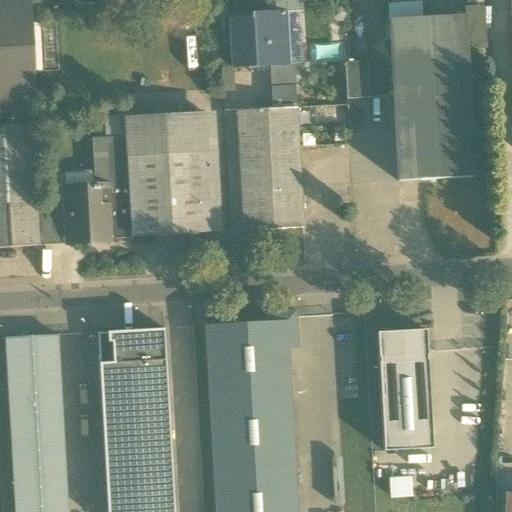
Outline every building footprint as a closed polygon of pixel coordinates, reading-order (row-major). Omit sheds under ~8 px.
[(0,0),(0,115),(7,115),(12,115),(12,127),(0,127),(0,249),(39,247),(37,205),(32,125),(31,114),(36,114),(36,113),(34,89),(33,73),(31,24),(29,0),(0,0)] [(285,15),(300,14),(299,0),(274,0),(275,15),(285,15)] [(387,5),(388,21),(421,20),(420,3),(387,5)] [(300,14),(285,15),(288,67),(294,66),(303,66),(300,14)] [(233,68),(233,72),(270,70),(288,69),(288,67),(285,15),(275,15),(253,16),(253,25),(231,27),(233,68)] [(388,21),(397,183),(473,179),(464,17),(421,20),(388,21)] [(31,24),(33,73),(59,72),(56,23),(31,24)] [(344,65),(346,101),(369,99),(367,64),(344,65)] [(270,70),(271,90),(295,88),(294,66),(288,67),(288,69),(270,70)] [(234,92),(233,72),(233,68),(221,68),(222,92),(234,92)] [(297,108),(295,88),(271,90),(272,110),(297,108)] [(236,112),(242,231),(303,228),(297,108),(272,110),(236,112)] [(127,185),(130,238),(131,238),(144,238),(146,237),(210,234),(206,154),(204,114),(124,119),(125,138),(126,159),(127,185)] [(125,138),(124,119),(103,119),(104,139),(125,138)] [(93,173),(94,187),(127,185),(126,159),(125,138),(104,139),(91,140),(93,173)] [(94,187),(93,173),(63,175),(64,189),(94,187)] [(70,220),(72,245),(91,244),(91,241),(108,241),(108,240),(131,239),(131,238),(130,238),(127,185),(94,187),(64,189),(65,212),(70,211),(70,220)] [(70,220),(49,221),(49,213),(37,205),(39,247),(51,246),(72,245),(70,220)] [(295,511),(285,324),(204,328),(214,511),(295,511)] [(97,335),(99,366),(165,362),(163,331),(97,335)] [(378,359),(427,356),(425,331),(377,334),(378,359)] [(5,340),(14,511),(66,511),(57,337),(5,340)] [(427,356),(378,359),(383,452),(432,450),(427,356)] [(173,511),(165,362),(99,366),(107,511),(173,511)] [(467,511),(466,480),(393,484),(394,511),(467,511)]
